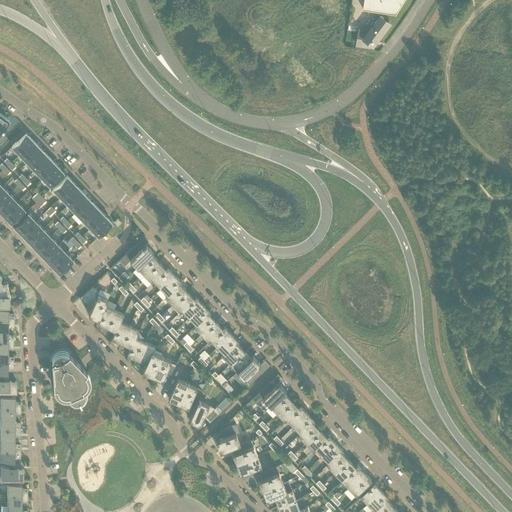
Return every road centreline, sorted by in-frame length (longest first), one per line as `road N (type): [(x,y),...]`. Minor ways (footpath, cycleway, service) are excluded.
road 1 (residential): [(131,203),(431,511)]
road 2 (secondary): [(245,244),(500,511)]
road 3 (secondary): [(511,497),(438,406),(424,371),(409,261),(361,183)]
road 4 (residential): [(54,302),(172,427),(185,454),(211,467),(252,511)]
road 5 (secondary): [(65,51),(245,244)]
road 6 (secondary): [(262,152),(186,118),(151,88),(104,0)]
road 7 (unclassified): [(498,0),(455,40),(449,110),(457,131),(511,171)]
road 8 (residential): [(43,511),(30,341),(54,302)]
road 9 (unclassified): [(429,0),(356,93),(332,111),(278,126)]
road 10 (secondary): [(245,244),(294,254),(309,247),(326,217),(310,178),(262,152)]
road 11 (residential): [(131,203),(56,129),(0,92)]
road 12 (unclassified): [(199,102),(151,59),(118,0)]
